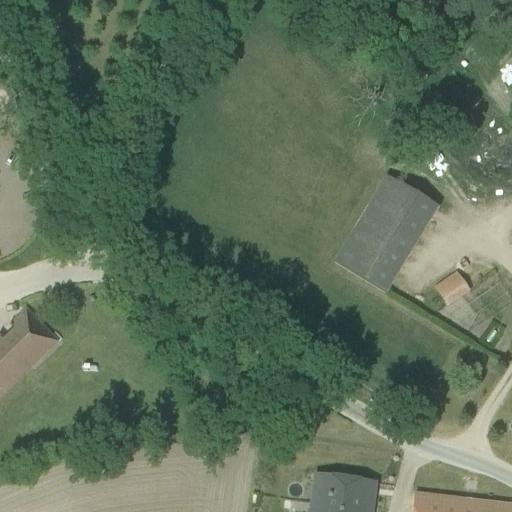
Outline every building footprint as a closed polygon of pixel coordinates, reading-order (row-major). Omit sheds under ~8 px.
[(372,180),(328,269),(383,296),(427,207),(372,180)] [(433,290),(446,309),(468,293),(455,274),(433,290)] [(0,398),(56,344),(25,312),(10,326),(6,330),(9,333),(1,341),(0,339),(0,398)] [(310,511),(370,511),(374,486),(315,477),(312,497),(310,511)] [(511,511),(511,507),(412,496),(410,511),(511,511)]
